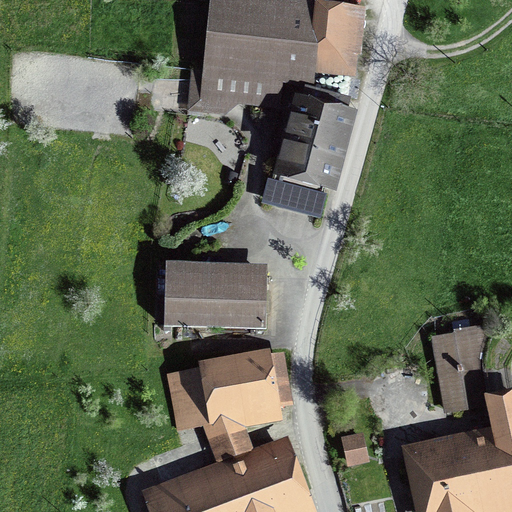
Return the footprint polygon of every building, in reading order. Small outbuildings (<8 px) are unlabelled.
[(269,80),(310,84),(312,69),(352,74),(359,14),(227,0),(216,0),(209,73),(269,80)] [(209,73),(207,96),(267,102),(269,80),(209,73)] [(349,101),(307,90),(285,171),(276,168),(267,201),(318,214),(326,183),(328,183),(349,101)] [(268,277),(165,275),(164,327),(267,329),(268,277)] [(474,334),(435,340),(447,411),(486,404),(478,355),(489,325),(473,328),(474,334)] [(201,370),(202,374),(168,381),(177,430),(257,416),(256,410),(277,407),(268,358),(201,370)] [(511,396),(489,402),(498,444),(462,452),(460,447),(406,459),(417,511),(468,511),(475,511),(474,505),(511,496),(511,396)] [(361,437),(345,441),(350,463),(366,459),(361,437)] [(183,481),(188,492),(157,504),(160,511),(290,511),(308,505),(288,454),(207,485),(202,473),(183,481)]
